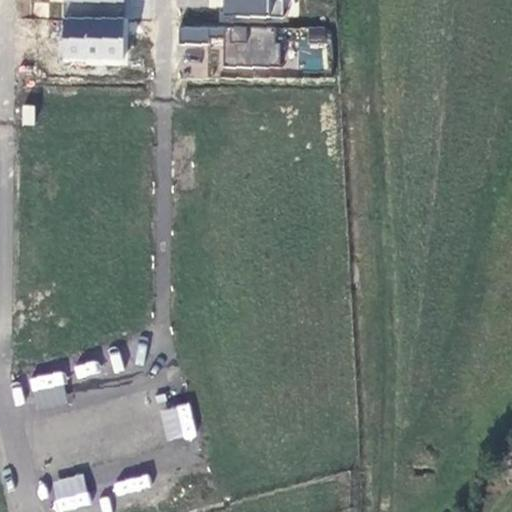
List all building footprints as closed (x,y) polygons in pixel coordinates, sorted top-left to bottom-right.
[(64,0),(65,20),(124,20),(124,0),(64,0)] [(224,0),(224,19),(284,19),(284,0),(224,0)] [(124,63),(124,20),(65,20),(64,62),(124,63)] [(179,28),(179,46),(209,46),(209,40),(224,40),(224,69),(281,69),(281,44),(276,44),(276,29),(179,28)] [(22,102),(22,125),(35,126),(35,103),(22,102)] [(31,377),(35,406),(66,402),(62,372),(31,377)]
